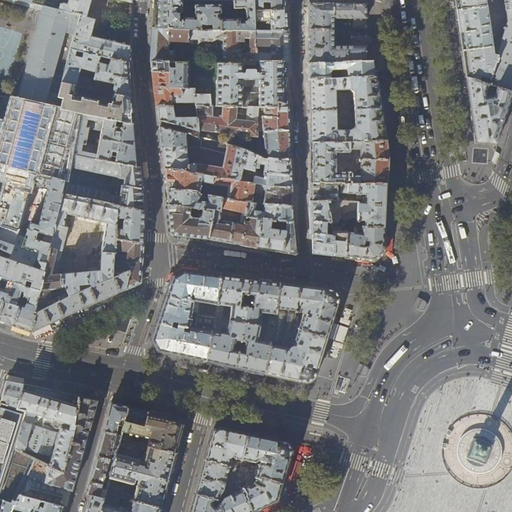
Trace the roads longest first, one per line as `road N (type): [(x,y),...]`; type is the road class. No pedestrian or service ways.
road 1 (residential): [(295,0),(303,270),(159,251)]
road 2 (residential): [(159,251),(140,60),(142,0)]
road 3 (primary): [(447,212),(410,0)]
road 4 (residential): [(380,426),(205,391)]
road 5 (residential): [(74,511),(119,369)]
road 6 (primary): [(466,343),(408,368),(380,426)]
road 7 (residential): [(119,369),(133,350),(159,251)]
road 8 (residential): [(205,391),(175,511)]
